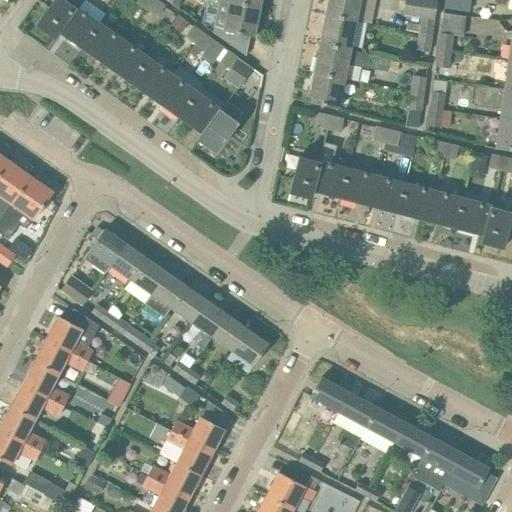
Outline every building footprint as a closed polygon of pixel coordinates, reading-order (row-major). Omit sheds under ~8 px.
[(52,38),(58,31),(75,7),(65,0),(53,0),(35,26),(52,38)] [(146,10),(152,0),(137,0),(136,2),(146,10)] [(164,6),(156,0),(152,0),(146,10),(156,17),(164,6)] [(220,0),(218,0),(214,26),(223,28),(222,31),(253,37),(259,7),(228,1),(224,0),(221,0),(220,0)] [(327,0),(325,14),(356,20),(359,0),(327,0)] [(406,30),(419,33),(432,34),(434,18),(433,18),(436,0),(404,0),(402,14),(421,17),(420,25),(407,22),(406,30)] [(444,0),(443,8),(468,11),(469,0),(444,0)] [(99,24),(75,7),(58,31),(82,48),(99,24)] [(350,49),(356,20),(325,14),(319,43),(350,49)] [(99,24),(82,48),(106,65),(123,41),(99,24)] [(184,37),(194,44),(202,33),(192,26),(184,37)] [(202,33),(194,44),(204,51),(201,56),(212,63),(223,48),(202,33)] [(430,51),(432,34),(419,33),(417,49),(430,51)] [(440,33),(437,49),(451,51),(454,34),(440,33)] [(130,82),(147,58),(123,41),(106,65),(130,82)] [(344,78),(350,49),(319,43),(314,72),(344,78)] [(451,51),(437,49),(435,66),(449,68),(451,51)] [(227,50),(218,61),(229,69),(237,57),(227,50)] [(251,67),(237,57),(229,69),(230,69),(223,78),(237,87),(238,88),(252,68),(251,67)] [(171,76),(147,58),(130,82),(154,99),(171,76)] [(511,60),(508,60),(503,89),(511,90),(511,60)] [(338,108),(344,78),(314,72),(308,102),(338,108)] [(179,117),(196,93),(171,76),(154,99),(179,117)] [(412,76),(410,92),(424,94),(426,78),(412,76)] [(511,90),(503,89),(476,85),(473,105),(501,109),(499,118),(511,119),(511,90)] [(422,110),(424,94),(410,92),(408,108),(422,110)] [(431,92),(429,108),(443,110),(445,94),(431,92)] [(203,134),(220,110),(196,93),(179,117),(203,134)] [(223,106),(198,141),(215,153),(240,118),(239,117),(243,112),(227,100),(223,106)] [(443,110),(429,108),(426,125),(440,127),(443,110)] [(318,113),(318,114),(315,126),(328,129),(331,116),(318,113)] [(340,132),(343,119),(331,116),(328,129),(340,132)] [(511,150),(511,119),(499,118),(495,148),(511,150)] [(385,143),(388,130),(376,127),(372,140),(385,143)] [(400,133),(388,130),(385,143),(397,146),(400,133)] [(442,156),(446,144),(433,141),(430,153),(442,156)] [(340,197),(347,169),(331,165),(336,145),(323,142),(318,161),(311,190),(340,197)] [(458,146),(446,144),(442,156),(455,159),(458,146)] [(500,170),(503,157),(491,154),(488,167),(500,170)] [(311,190),(318,161),(299,156),(289,193),(309,198),(311,190)] [(511,159),(503,157),(500,170),(511,172),(511,159)] [(0,171),(0,195),(11,203),(30,176),(8,161),(0,171)] [(368,205),(376,176),(347,169),(340,197),(368,205)] [(30,176),(11,203),(0,218),(0,233),(8,239),(19,224),(26,229),(33,219),(34,219),(52,193),(30,176)] [(397,213),(404,184),(376,176),(368,205),(397,213)] [(426,220),(433,191),(404,184),(397,213),(426,220)] [(426,220),(455,228),(462,199),(433,191),(426,220)] [(483,235),(491,207),(462,199),(455,228),(483,235)] [(491,207),(483,235),(481,244),(501,249),(511,212),(491,207)] [(104,229),(83,259),(104,273),(110,265),(125,244),(104,229)] [(7,248),(25,258),(31,248),(12,238),(7,248)] [(0,244),(0,262),(7,267),(15,255),(0,244)] [(125,244),(110,265),(130,279),(145,258),(125,244)] [(145,258),(130,279),(151,293),(165,272),(145,258)] [(151,294),(144,304),(163,317),(170,307),(171,308),(186,286),(165,272),(151,293),(151,294)] [(92,290),(76,279),(71,276),(61,290),(82,305),(92,290)] [(186,286),(171,308),(191,322),(206,300),(186,286)] [(206,300),(191,322),(211,336),(226,315),(206,300)] [(92,313),(102,320),(107,312),(97,305),(92,313)] [(46,339),(86,361),(92,350),(87,347),(98,326),(74,308),(67,321),(58,316),(46,339)] [(107,312),(102,320),(113,328),(119,319),(107,312)] [(226,315),(211,336),(232,350),(247,329),(226,315)] [(247,329),(232,350),(253,365),(268,344),(247,329)] [(132,341),(143,348),(149,339),(138,332),(132,341)] [(46,339),(34,362),(58,375),(65,363),(81,371),(86,361),(46,339)] [(160,347),(149,339),(143,348),(154,356),(160,347)] [(183,376),(189,368),(178,360),(172,369),(183,376)] [(58,375),(34,362),(22,384),(63,406),(68,395),(52,387),(58,375)] [(189,368),(183,376),(194,384),(200,376),(189,368)] [(165,374),(159,385),(189,404),(196,393),(165,374)] [(336,411),(338,412),(349,392),(321,377),(310,397),(311,397),(310,399),(335,413),(336,411)] [(22,384),(10,407),(35,420),(41,408),(57,416),(63,406),(22,384)] [(111,391),(106,400),(118,406),(119,407),(124,398),(123,397),(111,391)] [(366,427),(377,407),(349,392),(338,412),(366,427)] [(238,403),(227,395),(224,398),(221,402),(232,410),(238,403)] [(35,420),(10,407),(0,426),(0,430),(39,451),(45,440),(29,431),(35,420)] [(366,427),(394,442),(405,422),(377,407),(366,427)] [(170,431),(212,452),(224,429),(200,416),(193,430),(176,420),(170,431)] [(422,458),(433,437),(405,422),(394,442),(422,458)] [(39,451),(0,430),(0,459),(11,465),(13,462),(25,469),(30,459),(34,462),(39,451)] [(200,475),(212,452),(171,431),(159,453),(176,462),(200,475)] [(449,473),(460,452),(433,437),(422,458),(417,467),(443,482),(448,472),(449,473)] [(95,452),(83,446),(75,462),(86,468),(95,452)] [(460,452),(449,473),(478,488),(489,468),(460,452)] [(298,461),(310,467),(314,458),(302,453),(298,461)] [(310,467),(319,472),(324,463),(314,458),(310,467)] [(144,462),(140,471),(141,471),(147,475),(152,466),(144,462)] [(200,475),(176,462),(170,475),(152,465),(152,466),(147,475),(147,476),(188,497),(200,475)] [(141,471),(135,481),(142,485),(142,484),(147,476),(147,475),(141,471)] [(266,495),(293,509),(298,511),(304,511),(315,491),(278,472),(266,495)] [(84,487),(98,495),(104,483),(91,475),(84,487)] [(180,511),(188,497),(147,476),(142,484),(142,485),(160,494),(153,507),(161,511),(180,511)] [(354,490),(365,496),(369,487),(359,481),(354,490)] [(64,490),(50,483),(44,495),(66,506),(76,486),(69,482),(64,490)] [(365,496),(376,501),(380,492),(369,487),(365,496)] [(405,490),(394,510),(395,511),(397,511),(409,511),(418,497),(405,490)] [(266,495),(257,511),(291,511),(293,509),(266,495)] [(77,500),(70,511),(85,511),(89,506),(78,500),(77,500)] [(383,511),(365,502),(359,511),(383,511)]
